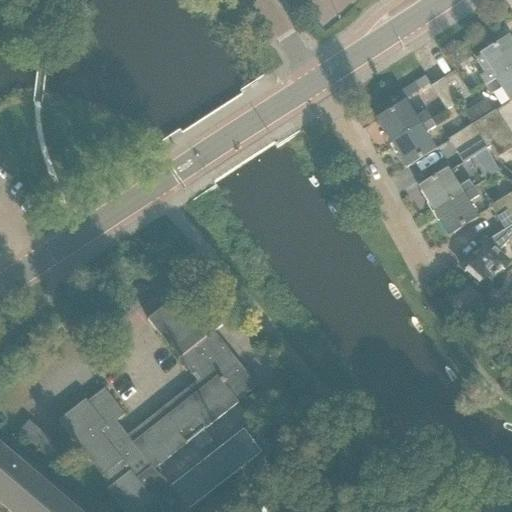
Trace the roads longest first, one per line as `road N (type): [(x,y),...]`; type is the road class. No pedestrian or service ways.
road 1 (secondary): [(0,285),(315,82)]
road 2 (residential): [(428,279),(315,82)]
road 3 (secondary): [(315,82),(441,0)]
